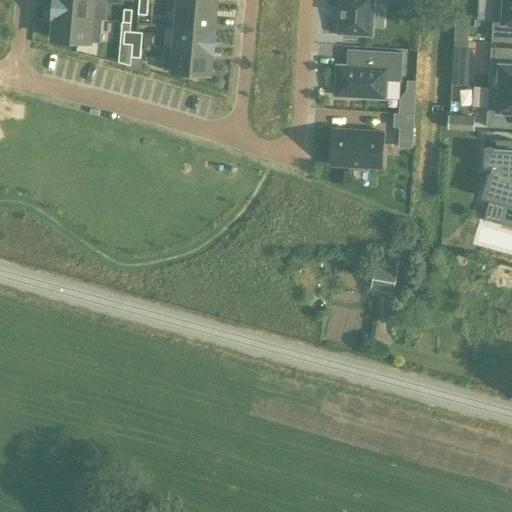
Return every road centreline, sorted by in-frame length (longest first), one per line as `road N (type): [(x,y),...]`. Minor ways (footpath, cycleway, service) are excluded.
road 1 (residential): [(236,141),(11,84)]
road 2 (residential): [(309,0),(298,133),(275,149),(236,141)]
road 3 (residential): [(248,0),(236,141)]
